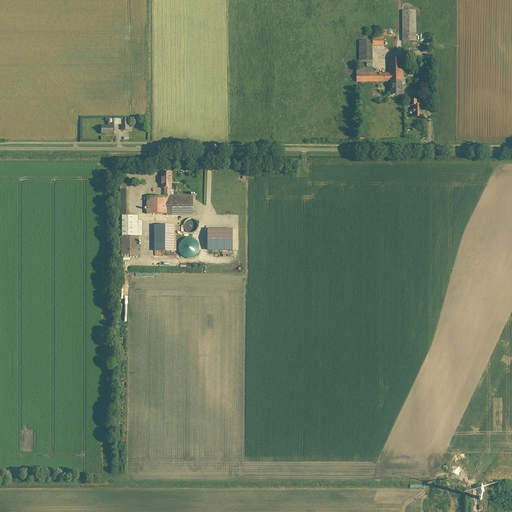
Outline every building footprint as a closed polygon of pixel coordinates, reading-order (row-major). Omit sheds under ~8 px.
[(412,13),(399,13),(399,42),(412,42),(412,13)] [(356,61),(369,61),(369,46),(380,47),(381,37),(357,36),(356,61)] [(398,59),(384,59),(385,73),(354,74),(354,83),(383,83),(384,96),(398,96),(398,59)] [(420,102),(406,103),(407,118),(420,118),(420,102)] [(126,120),(118,119),(118,131),(126,131),(126,120)] [(111,124),(97,125),(98,135),(111,135),(111,124)] [(168,170),(157,170),(157,196),(143,196),(143,215),(190,215),(190,195),(168,195),(168,170)] [(134,217),(118,216),(118,255),(136,256),(136,237),(139,237),(139,221),(134,221),(134,217)] [(198,226),(191,219),(184,226),(190,233),(198,226)] [(173,226),(151,226),(151,252),(174,252),(173,226)] [(232,230),(207,231),(207,253),(233,253),(232,230)] [(201,255),(196,238),(180,243),(185,260),(201,255)]
